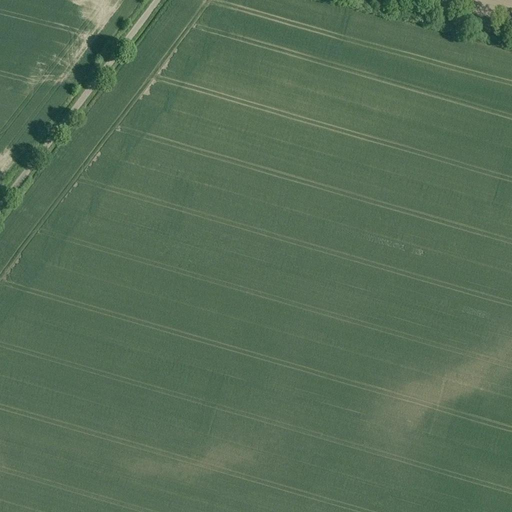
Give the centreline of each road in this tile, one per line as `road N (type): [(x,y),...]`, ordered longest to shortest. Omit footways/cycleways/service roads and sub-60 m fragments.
road 1 (unclassified): [(157,0),(0,206)]
road 2 (track): [(372,0),(511,36)]
